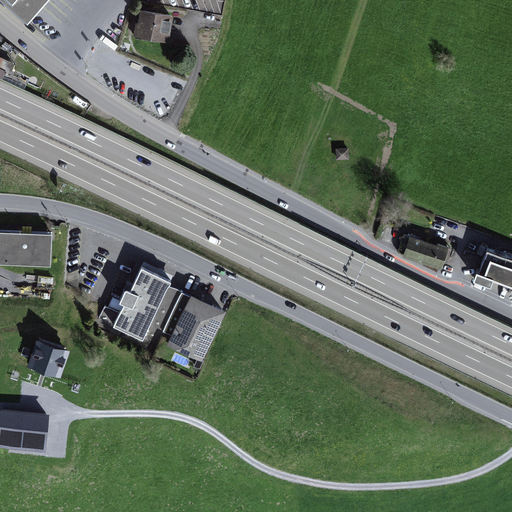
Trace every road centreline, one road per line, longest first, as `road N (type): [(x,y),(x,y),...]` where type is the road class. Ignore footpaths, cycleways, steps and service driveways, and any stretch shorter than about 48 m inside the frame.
road 1 (motorway): [(0,131),(511,378)]
road 2 (motorway): [(511,344),(0,98)]
road 3 (residential): [(0,202),(51,207),(128,231),(511,417)]
road 4 (residential): [(511,316),(163,137),(61,71)]
